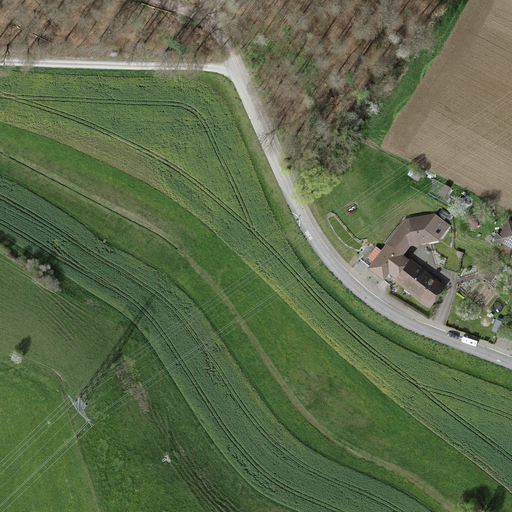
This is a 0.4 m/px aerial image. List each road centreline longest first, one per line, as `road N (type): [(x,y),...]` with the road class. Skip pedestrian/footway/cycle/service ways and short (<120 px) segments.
road 1 (residential): [(511,366),(396,318),(336,268),(295,206),(238,69)]
road 2 (unclassified): [(238,69),(0,61)]
